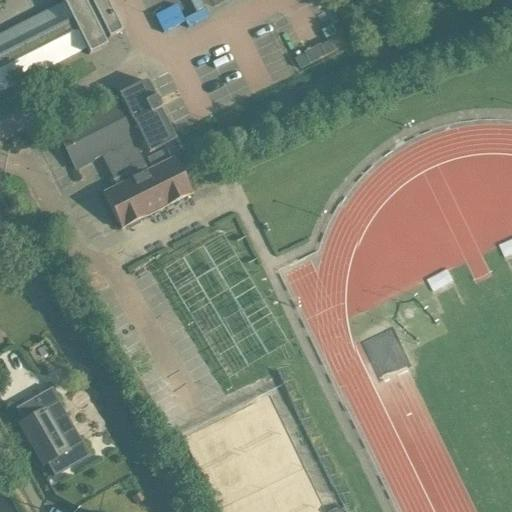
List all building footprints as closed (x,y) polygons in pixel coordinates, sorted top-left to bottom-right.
[(0,79),(22,68),(25,74),(84,45),(87,51),(105,42),(100,33),(105,31),(107,35),(120,28),(105,0),(60,0),(0,30),(0,79)] [(145,77),(117,91),(131,119),(132,119),(147,150),(173,136),(158,106),(160,105),(154,93),(153,93),(145,77)] [(115,104),(58,133),(71,159),(74,166),(76,165),(93,157),(101,153),(116,183),(102,190),(120,226),(190,190),(172,154),(169,156),(150,165),(146,167),(132,138),(115,104)] [(164,145),(145,154),(150,165),(169,156),(164,145)] [(1,196),(0,196),(0,222),(0,223),(12,216),(1,196)] [(511,233),(495,242),(502,254),(511,249),(511,233)] [(443,267),(423,278),(430,290),(450,279),(443,267)] [(50,385),(14,405),(21,419),(18,421),(42,462),(45,461),(52,472),(88,452),(50,385)] [(124,477),(116,481),(121,491),(129,486),(124,477)] [(139,488),(130,494),(135,501),(143,495),(139,488)] [(341,511),(337,502),(324,508),(326,511),(341,511)]
